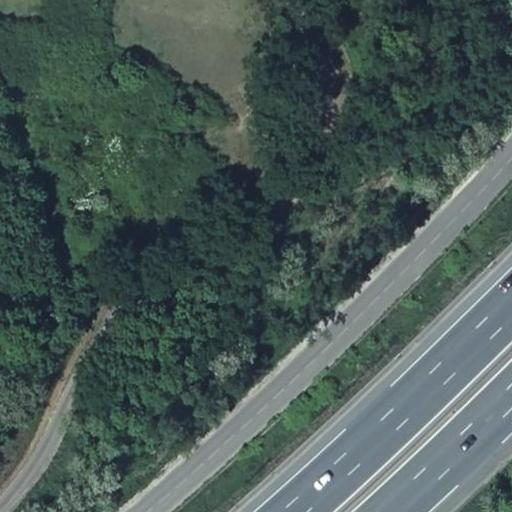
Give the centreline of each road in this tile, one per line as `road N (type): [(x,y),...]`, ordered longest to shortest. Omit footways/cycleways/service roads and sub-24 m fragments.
road 1 (unclassified): [(0,508),(37,462),(77,380),(115,328),(255,227),(299,174),(317,94),(316,57),(295,0)]
road 2 (unclassified): [(145,511),(282,390),(511,157)]
road 3 (trunk): [(511,305),(294,511)]
road 4 (trunk): [(398,511),(511,404)]
